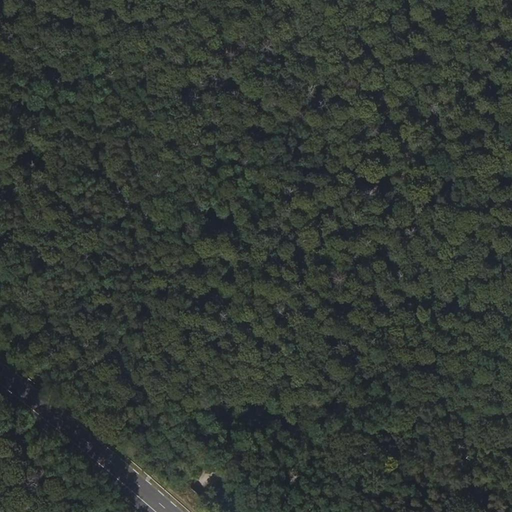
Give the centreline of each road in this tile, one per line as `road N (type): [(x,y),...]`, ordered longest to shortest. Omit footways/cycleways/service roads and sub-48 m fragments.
road 1 (track): [(205,483),(273,444),(511,407)]
road 2 (primary): [(0,382),(164,511)]
